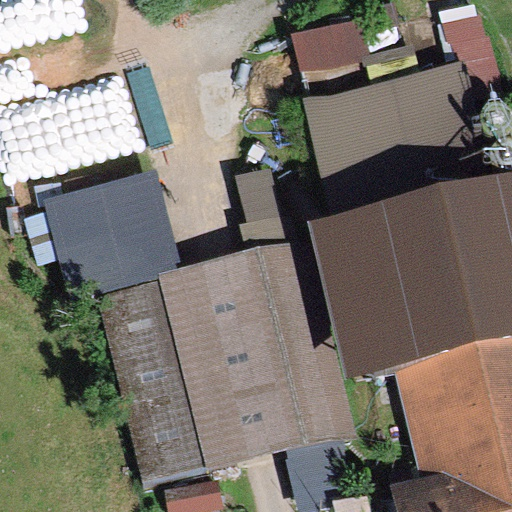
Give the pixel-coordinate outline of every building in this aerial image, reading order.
[(363,26),(293,42),(301,81),(372,65),(363,26)] [(18,66),(0,71),(0,106),(27,98),(18,66)] [(511,511),(511,281),(497,217),(502,216),(466,68),(303,106),(359,338),(388,331),(397,369),(393,370),(420,486),(389,493),(391,500),(359,507),(337,511),(511,511)] [(276,109),(238,116),(252,197),(284,253),(298,250),(318,239),(293,187),(276,109)] [(183,277),(157,179),(47,205),(71,303),(107,295),(183,277)] [(344,444),(358,441),(310,247),(298,250),(284,253),(183,277),(107,295),(151,486),(285,457),(296,511),(337,511),(359,507),(344,444)]
